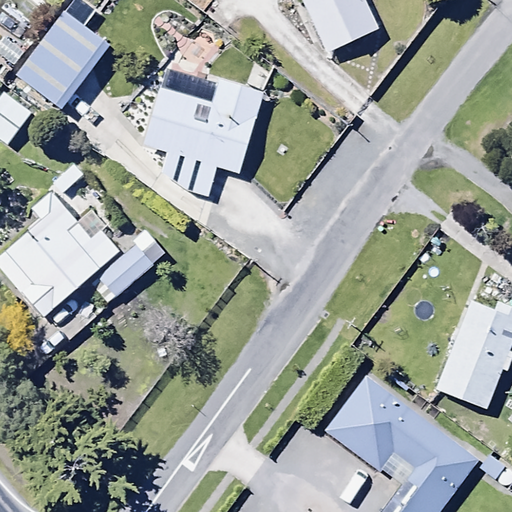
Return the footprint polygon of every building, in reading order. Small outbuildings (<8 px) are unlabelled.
[(359,0),(284,0),(315,66),(377,38),(359,0)] [(57,112),(108,45),(63,10),(11,77),(57,112)] [(220,218),(261,98),(186,73),(145,193),(220,218)] [(0,157),(25,126),(0,106),(0,157)] [(116,249),(79,205),(0,269),(0,289),(26,322),(116,249)] [(89,303),(100,316),(147,279),(145,276),(159,266),(140,242),(124,254),(128,259),(90,289),(97,297),(89,303)] [(502,363),(511,338),(511,322),(491,315),(488,322),(460,312),(425,403),(479,424),(494,382),(500,384),(507,365),(502,363)] [(447,511),(479,470),(362,384),(317,445),(394,501),(386,511),(447,511)]
